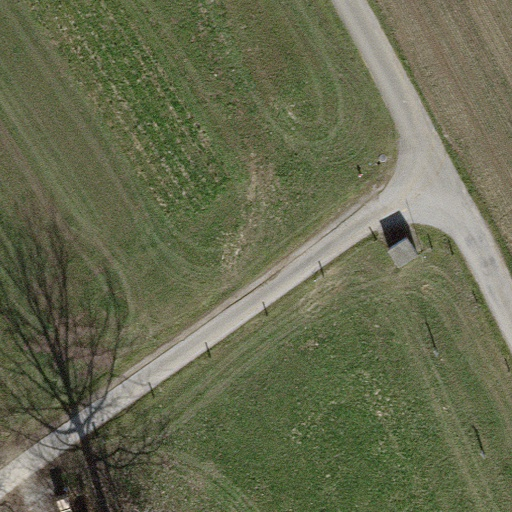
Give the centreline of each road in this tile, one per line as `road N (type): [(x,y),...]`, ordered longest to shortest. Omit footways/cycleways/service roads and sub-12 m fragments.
road 1 (track): [(0,475),(437,167)]
road 2 (unclassified): [(511,313),(345,0)]
